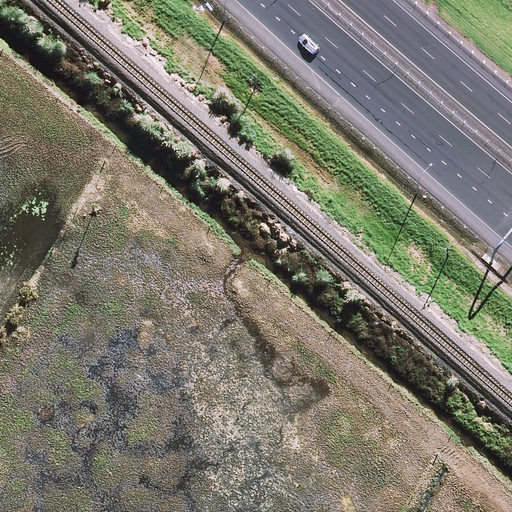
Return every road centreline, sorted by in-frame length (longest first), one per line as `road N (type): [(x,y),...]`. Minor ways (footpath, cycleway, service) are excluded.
road 1 (motorway): [(511,195),(282,0)]
road 2 (motorway): [(366,0),(511,123)]
